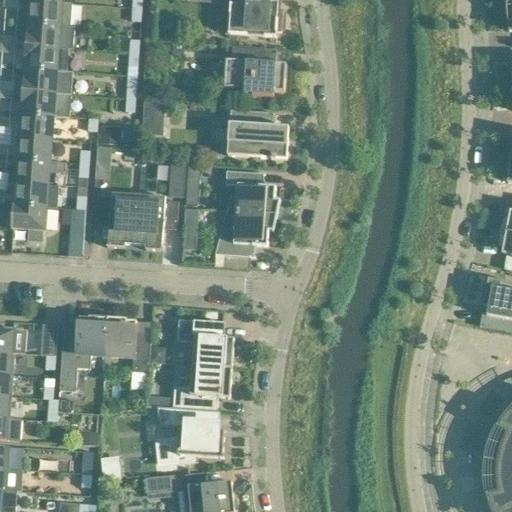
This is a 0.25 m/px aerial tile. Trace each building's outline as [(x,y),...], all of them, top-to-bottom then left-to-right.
[(133,0),(133,10),(142,11),(142,0),(133,0)] [(278,13),(279,4),(250,2),(250,0),(210,0),(232,1),(232,6),(227,5),(227,7),(230,7),(228,35),(225,35),(225,36),(276,40),(277,34),(281,35),(281,33),(285,33),(286,15),(283,15),(283,13),(278,13)] [(70,28),(72,5),(62,4),(62,5),(30,2),(29,16),(31,16),(30,25),(70,28)] [(141,24),(142,11),(133,10),(132,23),(141,24)] [(73,51),(75,29),(70,28),(30,25),(29,35),(27,35),(26,48),(69,51),(73,51)] [(131,42),(130,55),(139,56),(140,43),(131,42)] [(67,74),(69,51),(26,48),(25,61),(27,61),(27,71),(57,73),(67,74)] [(276,53),(276,51),(227,48),(226,49),(230,49),(230,56),(227,56),(227,62),(226,62),(225,63),(226,63),(225,90),(254,92),(253,96),(252,96),(252,97),(274,99),(274,97),(273,97),(273,93),(285,94),(286,66),(274,65),(275,53),(276,53)] [(138,69),(139,56),(130,55),(128,78),(137,79),(138,69)] [(71,97),(73,74),(67,74),(57,73),(27,71),(26,80),(24,80),(23,93),(55,96),(71,97)] [(127,88),(127,101),(136,102),(137,88),(127,88)] [(70,120),(71,97),(55,96),(23,93),(22,107),(24,107),(23,116),(54,119),(70,120)] [(136,102),(127,101),(126,114),(135,115),(136,102)] [(287,161),(289,132),(279,132),(279,134),(273,134),(274,115),(230,112),(227,157),(287,161)] [(52,141),(54,119),(23,116),(23,126),(21,126),(20,139),(52,141)] [(88,133),(97,134),(98,122),(89,121),(88,133)] [(100,129),(98,147),(117,148),(118,131),(100,129)] [(50,164),(52,141),(20,139),(19,152),(21,152),(20,162),(50,164)] [(98,149),(97,165),(111,166),(112,150),(98,149)] [(81,153),(80,166),(89,167),(90,153),(81,153)] [(63,177),(64,165),(50,164),(20,162),(19,171),(17,171),(16,184),(49,187),(49,176),(63,177)] [(172,183),(170,199),(184,200),(185,184),(187,168),(173,165),(172,183)] [(89,167),(80,166),(79,179),(88,180),(89,167)] [(230,199),(227,213),(277,218),(280,202),(279,202),(279,203),(275,202),(276,189),(259,188),(260,177),(265,177),(265,176),(227,173),(226,187),(238,187),(237,199),(230,199)] [(47,209),(49,187),(16,184),(15,198),(17,198),(17,207),(47,209)] [(136,247),(139,197),(112,195),(111,200),(99,199),(97,227),(110,227),(109,248),(107,248),(107,249),(125,251),(125,246),(136,247)] [(176,232),(178,204),(166,203),(166,199),(139,197),(136,247),(146,248),(146,252),(163,253),(164,252),(162,252),(164,231),(176,232)] [(199,207),(199,197),(197,197),(187,197),(187,206),(199,207)] [(77,212),(86,213),(87,199),(78,199),(77,212)] [(45,233),(47,209),(17,207),(16,217),(12,216),(11,231),(13,231),(29,232),(28,244),(43,245),(44,233),(45,233)] [(85,225),(86,213),(77,212),(76,225),(85,225)] [(506,219),(505,218),(504,220),(503,222),(502,226),(500,231),(499,233),(511,234),(511,212),(510,212),(508,220),(505,220),(506,219)] [(274,234),(277,218),(227,213),(222,229),(235,232),(234,245),(218,244),(215,256),(215,257),(255,260),(255,258),(250,258),(251,247),(268,248),(269,233),(273,233),(273,234),(274,234)] [(511,234),(499,233),(499,235),(499,240),(499,244),(499,248),(501,248),(500,247),(503,247),(502,256),(511,257),(511,234)] [(511,285),(488,281),(483,308),(488,309),(487,318),(506,321),(504,333),(511,334),(511,285)] [(106,359),(108,320),(89,319),(89,321),(80,320),(78,345),(64,344),(65,331),(64,331),(60,393),(76,394),(78,371),(90,371),(91,358),(106,359)] [(127,321),(108,320),(106,359),(133,360),(132,374),(149,375),(152,325),(151,325),(150,334),(136,333),(137,324),(127,323),(127,321)] [(194,345),(192,368),(232,370),(232,367),(231,367),(231,359),(233,359),(234,341),(222,340),(223,326),(179,323),(178,344),(194,345)] [(43,327),(41,357),(47,358),(56,358),(58,328),(43,327)] [(0,354),(15,356),(15,355),(12,355),(13,333),(12,333),(12,330),(0,329),(0,354)] [(0,376),(13,377),(15,356),(0,354),(0,376)] [(55,372),(56,358),(47,358),(46,371),(55,372)] [(232,373),(232,370),(192,368),(191,391),(175,389),(173,410),(217,414),(218,400),(230,400),(232,382),(230,382),(230,373),(232,373)] [(0,398),(12,399),(13,377),(0,376),(0,398)] [(44,401),(53,402),(54,390),(45,389),(44,401)] [(0,419),(10,420),(12,399),(0,398),(0,419)] [(60,399),(60,413),(84,414),(85,401),(60,399)] [(511,511),(511,408),(510,410),(506,415),(502,420),(498,425),(495,431),(496,432),(497,430),(507,436),(504,441),(502,447),(500,453),(499,459),(497,464),(497,471),(496,477),(497,483),(497,489),(498,495),(487,497),(487,496),(485,496),(486,502),(488,508),(489,511),(511,511)] [(223,459),(224,434),(225,434),(225,433),(213,432),(214,414),(219,415),(219,414),(217,414),(173,410),(159,409),(160,429),(180,431),(179,442),(169,443),(171,466),(195,463),(195,458),(223,460),(224,459),(223,459)] [(48,423),(57,424),(58,412),(49,411),(48,423)] [(10,421),(10,420),(0,419),(0,442),(21,443),(22,421),(10,421)] [(0,470),(7,471),(8,449),(0,448),(0,470)] [(104,484),(123,481),(120,458),(101,461),(104,484)] [(92,477),(93,464),(83,463),(83,476),(92,477)] [(91,490),(92,477),(83,476),(82,489),(91,490)] [(145,480),(147,497),(177,493),(175,477),(145,480)] [(237,511),(237,501),(236,501),(233,501),(232,484),(231,484),(231,483),(215,485),(214,485),(215,488),(206,489),(205,486),(188,488),(190,511),(237,511)]
